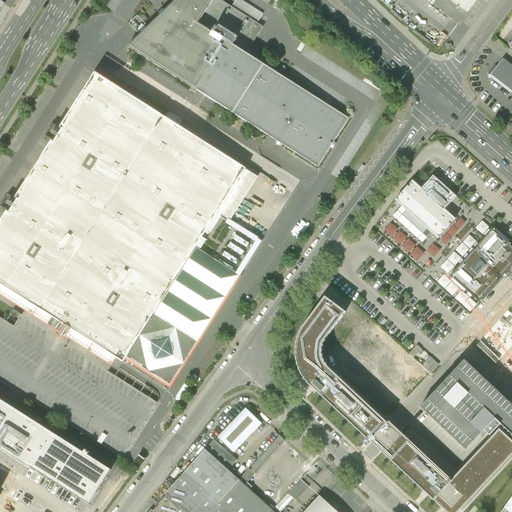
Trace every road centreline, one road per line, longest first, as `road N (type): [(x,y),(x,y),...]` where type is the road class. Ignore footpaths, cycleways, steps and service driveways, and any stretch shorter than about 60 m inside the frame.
road 1 (unclassified): [(440,93),(242,359)]
road 2 (unclassified): [(242,359),(402,511)]
road 3 (unclassified): [(242,359),(126,511)]
road 4 (primary): [(0,114),(67,0)]
